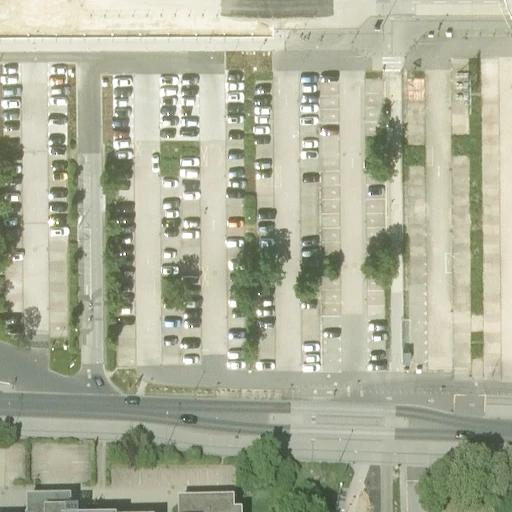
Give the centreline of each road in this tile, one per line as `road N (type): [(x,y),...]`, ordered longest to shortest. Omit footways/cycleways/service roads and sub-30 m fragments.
road 1 (unclassified): [(0,401),(511,425)]
road 2 (residential): [(511,2),(97,4)]
road 3 (unknown): [(439,50),(450,400)]
road 4 (unknown): [(439,50),(506,47),(511,185)]
